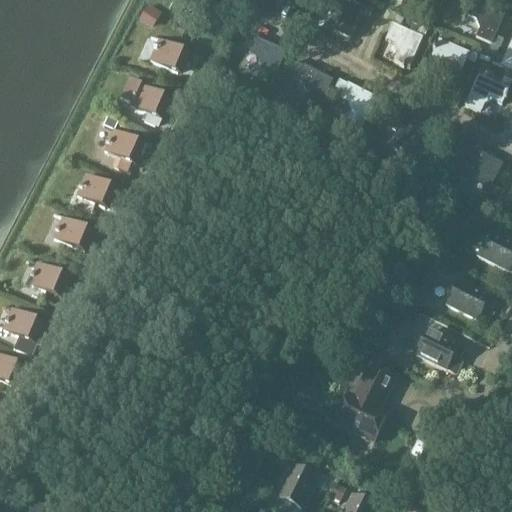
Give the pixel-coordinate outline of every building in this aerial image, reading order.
[(360,17),(368,20),(371,13),(363,9),(363,10),(339,0),(330,0),(325,13),(333,17),(336,26),(333,34),(350,40),(360,17)] [(503,42),(494,38),(504,17),(471,3),(469,8),(468,8),(467,13),(468,13),(466,19),(475,23),(478,33),(475,40),(500,50),(503,42)] [(402,71),(403,69),(408,71),(422,41),(423,42),(427,33),(419,29),(415,37),(391,27),(385,44),(392,47),(396,57),(393,65),(397,67),(397,68),(402,71)] [(241,49),(250,53),(248,57),(256,61),(259,70),(257,78),(272,84),(285,54),(255,41),(246,38),(241,49)] [(511,41),(502,61),(494,58),(491,65),(511,74),(511,41)] [(186,67),(188,68),(192,59),(157,42),(148,65),(181,78),(186,67)] [(442,71),(439,80),(455,86),(466,64),(473,66),(477,59),(469,55),(468,56),(438,43),(435,48),(433,48),(431,52),(433,53),(431,58),(440,63),(442,71)] [(286,78),(295,83),(303,87),(306,96),(301,104),(306,107),(305,110),(310,112),(312,110),(316,112),(332,83),(303,68),(298,75),(291,70),(286,78)] [(511,83),(503,80),(500,88),(477,78),(464,108),(480,115),(482,109),(492,103),(499,107),(502,100),(505,102),(508,95),(504,93),(505,91),(507,92),(511,83)] [(130,106),(128,109),(146,117),(142,125),(155,131),(158,122),(161,124),(171,102),(142,89),(143,87),(128,81),(119,101),(130,106)] [(334,91),(341,95),(339,101),(347,106),(350,115),(346,124),(350,126),(350,128),(354,130),(356,128),(361,131),(377,101),(338,82),(334,91)] [(420,156),(412,151),(424,130),(393,115),(386,130),(393,134),(396,144),(393,152),(398,155),(397,157),(401,159),(403,157),(408,159),(416,164),(420,156)] [(105,149),(102,155),(115,160),(111,169),(126,176),(131,167),(135,169),(140,158),(142,159),(148,149),(112,133),(107,143),(106,143),(105,147),(105,149)] [(498,192),(490,188),(502,167),(472,152),(464,167),(473,172),(475,180),(471,190),(476,191),(475,193),(480,195),(481,193),(495,200),(498,192)] [(78,192),(75,199),(108,213),(113,202),(115,203),(120,193),(84,178),(80,188),(79,188),(78,192)] [(55,235),(52,242),(85,256),(90,244),(92,246),(96,235),(61,221),(56,231),(55,231),(54,235),(55,235)] [(511,277),(511,246),(490,236),(477,261),(508,276),(511,277)] [(30,280),(26,288),(59,301),(64,290),(66,291),(71,281),(35,266),(31,277),(30,276),(29,280),(30,280)] [(487,329),(493,316),(484,311),(489,300),(459,285),(446,310),(477,325),(477,324),(487,329)] [(13,352),(15,353),(30,361),(36,348),(39,349),(44,338),(41,337),(46,327),(11,312),(6,322),(5,322),(4,326),(1,334),(17,340),(13,352)] [(456,378),(462,366),(452,361),(458,349),(428,334),(415,359),(446,375),(446,374),(456,378)] [(0,384),(15,391),(24,370),(0,359),(0,384)] [(373,446),(387,417),(377,412),(381,404),(383,405),(394,383),(369,371),(355,401),(349,398),(334,427),(373,446)] [(237,442),(223,470),(247,481),(260,454),(237,442)] [(301,511),(316,481),(292,470),(277,501),(299,511),(301,511)] [(374,511),(375,510),(352,498),(345,511),(374,511)]
